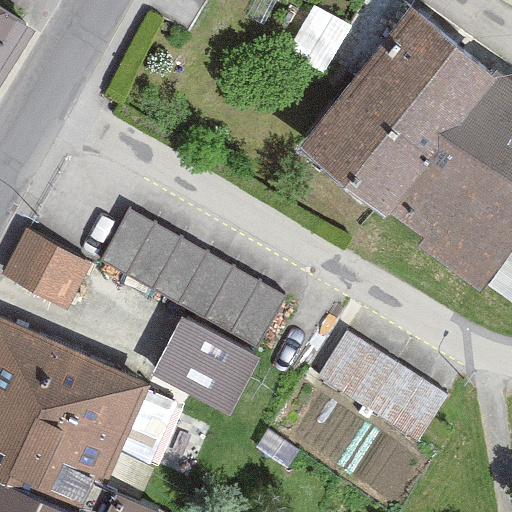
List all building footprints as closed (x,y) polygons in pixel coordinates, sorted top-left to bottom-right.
[(356,28),(314,5),(287,55),(329,78),(356,28)] [(386,217),(497,80),(410,7),(300,148),(386,217)] [(0,88),(35,32),(0,8),(0,88)] [(497,80),(386,217),(423,239),(419,247),(481,294),(488,286),(511,254),(511,79),(497,70),(497,80)] [(285,296),(129,208),(99,260),(257,347),(285,296)] [(93,263),(28,227),(3,275),(69,311),(93,263)] [(511,303),(511,254),(488,286),(511,303)] [(0,481),(67,511),(107,511),(117,492),(108,488),(152,386),(0,317),(0,481)] [(261,359),(182,317),(153,375),(231,416),(261,359)] [(450,396),(348,330),(318,379),(419,443),(450,396)] [(107,511),(67,511),(0,481),(0,511),(160,511),(117,492),(107,511)]
